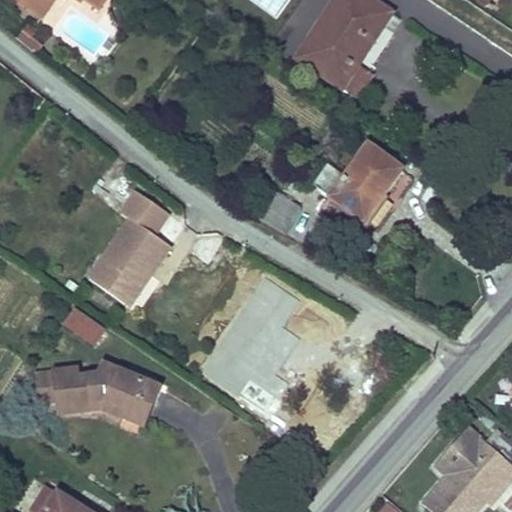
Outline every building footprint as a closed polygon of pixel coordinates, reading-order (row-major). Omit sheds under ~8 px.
[(20,0),(44,17),(55,0),(20,0)] [(389,15),(365,0),(335,0),(305,45),(284,30),(273,47),(350,97),(365,74),(356,67),(389,15)] [(471,0),(488,11),(495,0),(471,0)] [(401,172),(368,147),(345,178),(328,166),(312,187),(363,225),(401,172)] [(169,216),(136,193),(120,216),(125,219),(85,278),(124,306),(161,251),(150,243),(169,216)] [(300,208),(278,196),(262,222),(284,235),(300,208)] [(166,255),(161,251),(124,306),(128,308),(166,255)] [(74,312),(62,331),(96,352),(108,332),(74,312)] [(74,363),(34,369),(35,389),(53,387),(55,395),(56,401),(70,398),(71,404),(91,401),(91,398),(103,397),(123,405),(119,415),(143,424),(158,384),(100,361),(95,372),(76,374),(74,363)] [(37,398),(55,395),(53,387),(35,389),(37,398)] [(119,415),(123,405),(103,397),(91,398),(91,401),(71,404),(70,398),(56,401),(58,416),(108,411),(119,415)] [(445,476),(478,438),(466,428),(433,466),(445,476)] [(511,479),(511,467),(478,438),(445,476),(421,503),(429,511),(476,511),(484,502),(503,480),(508,484),(511,479)] [(508,484),(503,480),(484,502),(490,507),(508,484)] [(85,511),(45,485),(29,509),(33,511),(85,511)]
